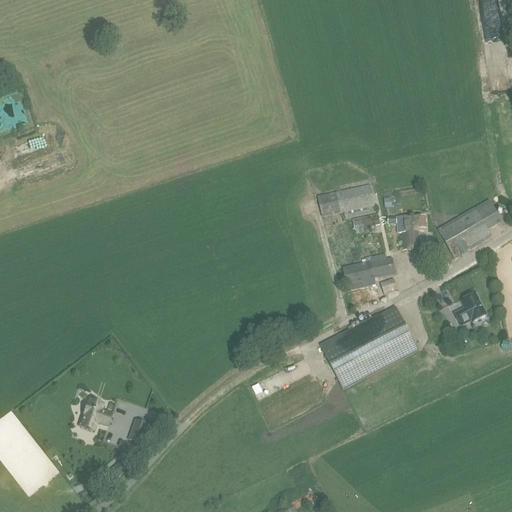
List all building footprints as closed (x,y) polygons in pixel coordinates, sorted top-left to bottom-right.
[(15,109),(4,114),(7,121),(19,116),(15,109)] [(374,208),(370,188),(318,200),(323,218),(344,213),(345,215),(374,208)] [(438,232),(454,260),(491,238),(475,210),(438,232)] [(378,215),(352,220),(354,232),(380,227),(378,215)] [(402,234),(403,251),(425,250),(424,229),(426,229),(426,217),(388,219),(388,225),(397,224),(397,235),(402,234)] [(434,268),(450,264),(446,249),(430,254),(434,268)] [(392,259),(343,271),(348,292),(375,286),(374,280),(395,275),(392,259)] [(385,288),(387,295),(400,292),(398,285),(385,288)] [(455,315),(461,327),(472,321),(473,323),(487,316),(476,295),(462,303),(466,310),(455,315)] [(396,309),(321,349),(344,391),(419,351),(397,309),(396,309)] [(489,333),(497,328),(489,316),(477,324),(480,330),(485,327),(489,333)] [(82,423),(96,428),(97,424),(108,428),(112,416),(101,412),(103,407),(89,402),(88,404),(84,416),(82,423)] [(147,425),(137,422),(130,441),(140,445),(147,425)] [(107,477),(112,483),(128,468),(123,462),(107,477)] [(299,510),(319,503),(316,493),(295,501),(299,510)]
